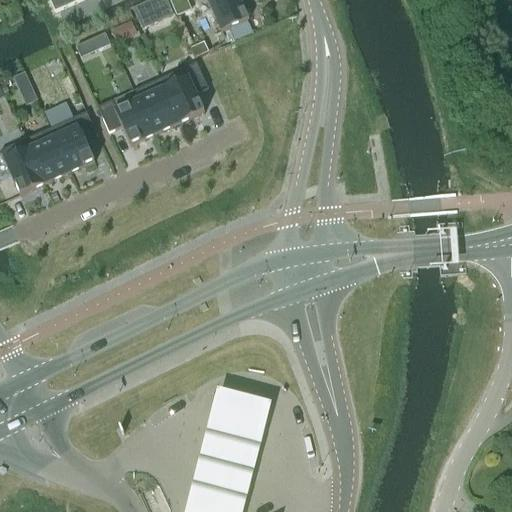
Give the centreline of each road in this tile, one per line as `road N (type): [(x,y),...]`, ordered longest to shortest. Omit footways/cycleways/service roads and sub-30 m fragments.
road 1 (tertiary): [(285,260),(28,380)]
road 2 (unclassified): [(440,511),(500,387),(510,244)]
road 3 (tertiary): [(43,412),(289,298)]
road 4 (residential): [(0,241),(240,131)]
road 5 (tertiary): [(324,105),(308,140),(285,260)]
road 6 (tertiary): [(322,256),(324,105)]
